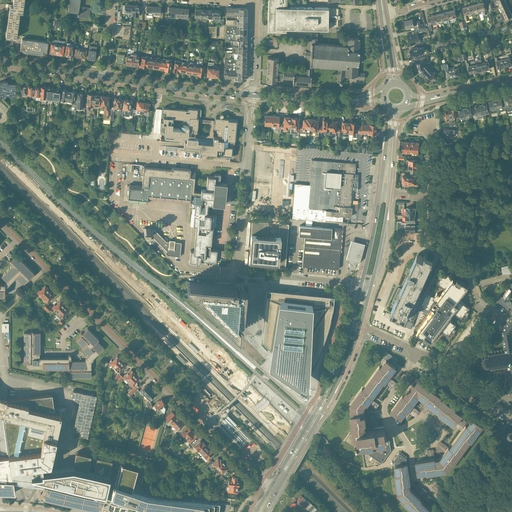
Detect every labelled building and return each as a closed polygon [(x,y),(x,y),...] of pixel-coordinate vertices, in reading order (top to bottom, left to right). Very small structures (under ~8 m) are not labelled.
[(9,10),(6,36),(16,38),(20,12),(24,13),(23,16),(30,17),(32,4),(25,3),(25,6),(23,6),(24,0),(13,0),(12,10),(9,10)] [(67,9),(66,15),(89,18),(90,11),(90,8),(79,6),(80,0),(69,0),(68,9),(67,9)] [(287,7),(286,0),(268,0),(268,31),(286,32),(286,28),(328,29),(328,28),(330,28),(330,26),(338,27),(338,19),(340,19),(340,15),(338,15),(338,8),(328,8),(328,7),(287,7)] [(483,2),(477,3),(479,14),(483,12),(484,14),(488,13),(486,6),(485,7),(483,2)] [(131,14),(132,12),(132,5),(129,4),(129,3),(125,3),(125,4),(121,4),(121,8),(122,8),(122,12),(129,12),(129,16),(131,16),(131,14)] [(473,4),(470,5),(472,15),(473,17),(476,16),(475,15),(479,14),(477,3),(476,4),(476,3),(473,4)] [(508,6),(507,3),(499,6),(502,12),(510,9),(509,8),(510,8),(509,5),(508,6)] [(139,5),(132,5),(132,12),(131,14),(138,15),(138,13),(140,13),(140,9),(139,9),(139,5)] [(468,16),(472,15),(470,5),(463,7),(464,12),(463,12),(465,20),(469,19),(468,16)] [(166,15),(165,19),(175,20),(175,16),(175,7),(169,7),(168,15),(166,15)] [(181,20),(187,20),(187,19),(191,19),(191,15),(188,15),(188,8),(182,8),(181,16),(181,20)] [(455,9),(448,11),(450,18),(454,17),(455,20),(458,19),(457,14),(456,14),(455,9)] [(511,14),(510,9),(502,12),(500,13),(503,21),(508,18),(507,18),(511,15),(511,14)] [(452,24),(450,18),(448,11),(444,12),(444,11),(441,12),(441,13),(443,20),(447,19),(448,25),(452,24)] [(440,21),(443,20),(441,13),(441,12),(438,13),(438,14),(435,14),(437,24),(441,23),(440,21)] [(430,24),(429,24),(430,30),(434,29),(433,25),(437,24),(435,14),(428,16),(430,24)] [(405,21),(405,25),(405,27),(406,27),(406,28),(417,26),(416,22),(416,19),(405,21)] [(409,42),(414,41),(415,43),(421,42),(420,39),(419,40),(417,32),(425,31),(425,27),(414,30),(414,32),(407,34),(409,42)] [(318,38),(312,38),(311,47),(308,47),(307,51),(304,51),(304,57),(307,57),(306,65),(306,73),(278,71),(279,58),(267,57),(265,81),(278,82),(278,78),(283,79),(294,80),(294,83),(311,85),(312,64),(338,66),(337,80),(337,81),(338,81),(338,80),(339,80),(339,82),(342,82),(342,81),(343,81),(344,81),(344,80),(344,77),(364,79),(365,73),(357,72),(357,64),(358,64),(358,60),(360,61),(362,59),(363,56),(361,54),(359,54),(359,50),(358,50),(359,38),(348,37),(348,41),(342,41),(341,45),(318,43),(318,38)] [(266,39),(266,45),(277,45),(277,37),(272,37),(272,39),(266,39)] [(48,42),(22,38),(20,48),(26,49),(26,52),(43,54),(43,51),(47,52),(48,42)] [(52,39),(50,52),(57,53),(58,40),(52,39)] [(63,54),(65,41),(58,40),(57,53),(63,54)] [(74,44),(67,43),(67,44),(65,55),(72,56),(74,45),(73,45),(74,44)] [(415,46),(413,47),(413,48),(410,48),(411,51),(410,51),(410,55),(412,55),(423,53),(422,49),(425,48),(424,43),(415,45),(415,46)] [(81,48),(80,56),(80,57),(84,57),(84,56),(86,57),(88,45),(85,44),(84,48),(81,48)] [(88,58),(95,59),(97,46),(90,45),(88,58)] [(128,49),(118,47),(117,53),(116,53),(116,55),(117,55),(116,62),(116,63),(119,64),(119,63),(123,63),(126,63),(127,51),(128,49)] [(129,64),(132,65),(133,53),(134,50),(132,50),(131,49),(131,52),(127,51),(126,63),(126,64),(127,65),(128,65),(129,64)] [(511,59),(511,54),(510,54),(510,53),(510,52),(507,53),(506,53),(505,54),(503,55),(505,66),(511,65),(511,59)] [(419,71),(426,65),(429,63),(426,61),(428,59),(427,55),(419,57),(419,60),(420,60),(421,61),(416,62),(417,68),(416,69),(419,71)] [(495,57),(496,62),(497,62),(498,67),(505,66),(503,55),(495,57)] [(181,58),(181,61),(179,72),(182,72),(182,73),(184,73),(185,72),(185,73),(187,63),(187,59),(181,58)] [(482,63),(483,70),(490,69),(489,63),(490,63),(489,58),(485,59),(486,62),(482,63)] [(474,61),(475,64),(476,71),(477,71),(477,72),(480,71),(483,70),(482,63),(481,60),(474,61)] [(469,73),(476,71),(475,64),(474,61),(467,62),(468,67),(469,73)] [(429,63),(426,65),(419,71),(421,73),(421,74),(423,76),(424,76),(431,70),(433,68),(438,64),(436,62),(432,65),(433,66),(430,69),(428,67),(429,67),(428,66),(431,64),(430,62),(429,63)] [(454,77),(454,76),(452,68),(449,69),(448,63),(442,64),(443,71),(446,71),(447,77),(450,77),(451,78),(454,77)] [(462,68),(461,63),(455,64),(455,67),(452,68),(454,76),(454,77),(457,77),(457,76),(460,75),(459,68),(462,68)] [(438,70),(435,71),(435,70),(433,68),(431,70),(424,76),(429,82),(431,80),(437,79),(436,77),(439,76),(438,70)] [(224,70),(224,77),(228,77),(234,78),(234,80),(244,80),(246,79),(246,70),(224,70)] [(16,95),(16,83),(11,82),(11,81),(4,81),(4,82),(3,82),(1,83),(0,83),(0,96),(1,97),(6,93),(6,94),(11,94),(16,95)] [(67,90),(66,90),(66,89),(64,89),(63,90),(62,89),(60,89),(60,96),(61,96),(61,99),(67,100),(69,91),(67,90)] [(73,90),(72,91),(71,91),(69,91),(67,100),(73,101),(72,104),(76,105),(77,103),(77,92),(75,92),(75,90),(73,90)] [(77,92),(77,103),(76,105),(76,107),(85,108),(86,94),(84,94),(84,93),(77,92)] [(86,102),(86,108),(87,108),(87,109),(92,109),(92,108),(93,108),(94,94),(93,93),(91,93),(90,94),(88,93),(87,102),(86,102)] [(104,95),(102,94),(102,95),(101,95),(100,110),(104,110),(103,119),(110,119),(111,116),(111,109),(108,109),(109,97),(105,96),(104,95)] [(114,116),(113,116),(113,110),(120,111),(122,99),(121,98),(121,97),(119,97),(118,98),(115,97),(113,109),(111,109),(111,116),(110,119),(113,119),(114,116)] [(501,98),(500,98),(500,97),(498,98),(497,98),(498,99),(495,100),(497,109),(497,111),(498,113),(501,113),(500,107),(503,106),(504,110),(506,109),(504,100),(502,101),(501,98)] [(129,115),(132,115),(134,108),(130,107),(131,100),(128,100),(127,98),(126,98),(124,99),(123,108),(126,109),(125,114),(126,114),(125,116),(129,116),(129,115)] [(497,111),(497,109),(495,100),(492,100),(491,99),(490,99),(489,100),(489,101),(491,113),(497,111)] [(142,114),(142,113),(144,102),(141,101),(140,101),(138,100),(138,101),(137,101),(135,113),(142,114)] [(146,102),(144,102),(142,113),(148,114),(150,103),(149,103),(149,102),(147,102),(146,102)] [(483,104),(481,104),(483,114),(486,114),(486,113),(489,112),(487,103),(486,104),(486,103),(485,103),(484,103),(483,104)] [(474,106),(475,108),(472,108),(474,121),(475,121),(475,119),(477,118),(476,115),(479,114),(479,115),(483,114),(481,104),(478,105),(477,104),(475,105),(475,106),(474,106)] [(467,107),(464,108),(466,118),(469,117),(469,116),(472,115),(470,107),(469,106),(467,106),(467,107)] [(463,118),(466,118),(464,108),(461,108),(460,108),(459,108),(458,109),(459,118),(463,117),(463,118)] [(162,109),(161,123),(189,126),(189,124),(210,126),(211,111),(191,109),(190,112),(162,109)] [(220,128),(217,160),(232,162),(235,130),(237,130),(239,114),(224,112),(223,128),(220,128)] [(273,115),(272,115),(272,124),(275,125),(275,130),(277,130),(277,132),(281,133),(281,128),(281,123),(278,123),(279,116),(276,115),(273,114),(273,115)] [(269,124),(272,124),(272,115),(265,115),(265,121),(264,121),(264,124),(265,124),(265,125),(269,125),(269,124)] [(287,127),(291,127),(292,117),(291,117),(291,116),(288,115),(288,116),(284,116),(284,123),(281,122),(281,123),(281,128),(287,129),(287,127)] [(292,117),(291,127),(294,127),(294,132),(300,133),(300,124),(298,124),(299,117),(296,117),(296,116),(292,116),(292,117)] [(306,128),(310,128),(311,118),(306,118),(306,119),(303,119),(303,124),(300,124),(300,133),(306,133),(306,128)] [(317,131),(319,131),(320,125),(317,125),(318,120),(314,119),(315,119),(311,118),(310,128),(310,130),(317,131)] [(323,119),(323,125),(320,125),(319,131),(322,131),(323,130),(325,130),(325,129),(329,129),(330,120),(329,120),(329,119),(327,119),(326,119),(323,119)] [(330,120),(329,129),(329,132),(332,132),(332,131),(335,131),(335,132),(339,133),(339,129),(339,127),(336,127),(337,120),(330,120)] [(342,130),(339,129),(339,133),(339,135),(342,135),(342,133),(345,133),(344,134),(349,135),(349,132),(350,121),(349,121),(349,122),(348,121),(346,121),(346,122),(342,121),(342,124),(341,129),(342,129),(342,130)] [(357,122),(350,121),(349,132),(353,132),(352,137),(356,137),(357,136),(358,136),(359,133),(359,125),(356,125),(357,122)] [(369,123),(366,122),(363,121),(362,122),(362,126),(359,125),(359,133),(358,136),(358,138),(359,139),(361,139),(362,138),(362,137),(361,136),(361,132),(365,133),(368,134),(368,133),(369,123)] [(369,122),(369,123),(368,133),(372,133),(372,134),(375,134),(375,137),(379,137),(379,130),(376,130),(377,123),(373,123),(373,122),(369,122)] [(458,128),(458,127),(460,127),(459,122),(449,125),(449,128),(444,128),(444,132),(443,133),(443,135),(444,135),(444,136),(452,136),(452,132),(455,132),(455,129),(458,128)] [(160,137),(158,152),(179,154),(179,156),(199,158),(200,144),(180,142),(180,139),(160,137)] [(407,140),(406,141),(403,141),(402,151),(410,152),(410,150),(411,140),(407,140)] [(410,150),(413,151),(413,154),(418,154),(419,142),(415,142),(415,141),(411,140),(410,150)] [(420,166),(420,163),(419,163),(419,159),(409,159),(409,160),(407,160),(407,163),(408,163),(408,168),(416,168),(416,167),(419,167),(419,166),(420,166)] [(343,216),(351,216),(353,190),(353,188),(352,188),(352,181),(353,174),(355,174),(356,163),(312,160),(310,184),(309,184),(295,183),(294,183),(291,219),(325,221),(325,220),(335,220),(342,221),(343,216)] [(206,213),(206,214),(204,214),(205,203),(207,203),(207,202),(209,202),(210,199),(208,199),(208,198),(215,198),(215,199),(225,200),(227,183),(220,182),(220,174),(215,173),(214,176),(207,175),(206,190),(201,189),(201,191),(194,191),(195,171),(190,170),(191,169),(144,165),(144,166),(143,166),(142,185),(129,184),(128,201),(147,203),(148,198),(151,198),(160,199),(168,200),(177,201),(185,202),(190,202),(190,206),(190,204),(194,205),(193,225),(196,225),(194,244),(199,245),(198,250),(190,250),(189,260),(191,261),(196,262),(200,263),(200,260),(220,262),(220,261),(221,258),(225,258),(227,242),(225,242),(224,250),(210,249),(211,233),(213,233),(214,227),(216,227),(217,215),(211,214),(211,213),(206,213)] [(420,181),(419,181),(419,177),(418,177),(418,174),(413,174),(413,170),(411,170),(410,175),(410,176),(410,185),(420,185),(420,181)] [(283,196),(281,211),(291,212),(292,197),(283,196)] [(405,217),(406,217),(406,222),(408,222),(408,224),(414,224),(414,221),(415,221),(415,220),(416,220),(416,217),(415,217),(415,215),(405,214),(405,217)] [(167,238),(167,241),(166,240),(158,232),(159,232),(156,229),(151,229),(145,223),(143,223),(143,221),(136,221),(136,224),(168,255),(180,256),(181,242),(175,241),(175,239),(167,238)] [(252,221),(248,265),(259,266),(260,260),(274,261),(274,267),(285,268),(289,224),(281,223),(280,236),(266,234),(267,222),(252,221)] [(397,224),(397,226),(397,232),(402,232),(402,228),(406,228),(406,232),(415,232),(415,224),(414,224),(408,224),(397,224)] [(300,225),(299,235),(305,236),(302,266),(339,269),(342,229),(300,225)] [(349,241),(345,259),(357,262),(362,244),(349,241)] [(397,315),(400,316),(406,319),(408,316),(412,318),(420,299),(416,297),(432,260),(433,257),(427,254),(426,257),(418,254),(402,288),(399,287),(392,303),(394,304),(391,312),(397,315)] [(1,276),(6,281),(9,284),(16,278),(23,284),(31,276),(34,273),(16,255),(11,259),(10,259),(9,260),(9,261),(12,263),(12,265),(1,276)] [(350,258),(349,269),(353,270),(360,261),(350,258)] [(511,273),(509,265),(501,267),(503,274),(505,273),(506,274),(511,273)] [(127,281),(130,277),(118,267),(115,271),(127,281)] [(454,327),(456,324),(448,318),(453,311),(461,317),(464,313),(467,315),(469,312),(467,310),(469,307),(458,299),(468,286),(458,277),(456,280),(445,271),(443,274),(441,273),(438,276),(440,278),(438,281),(446,287),(441,293),(438,291),(434,296),(426,293),(426,294),(421,306),(418,304),(416,309),(415,311),(412,318),(411,318),(410,321),(407,320),(406,323),(411,325),(419,309),(423,310),(424,308),(430,311),(432,307),(434,309),(417,332),(430,343),(440,329),(448,334),(451,331),(454,332),(456,329),(454,327)] [(0,295),(5,295),(5,288),(9,284),(6,281),(5,282),(0,282),(0,277),(0,295)] [(242,323),(246,287),(238,286),(238,288),(237,288),(237,286),(202,282),(195,281),(186,281),(194,289),(198,289),(197,291),(196,291),(238,333),(238,331),(239,323),(236,320),(236,317),(242,323)] [(511,282),(510,281),(507,286),(509,287),(502,297),(500,295),(497,300),(508,308),(511,304),(511,316),(502,331),(505,348),(492,350),(488,351),(487,350),(484,350),(483,352),(481,351),(479,353),(480,355),(478,356),(476,358),(478,360),(475,360),(476,366),(479,365),(478,367),(480,370),(482,369),(482,371),(485,372),(487,371),(488,373),(491,372),(492,371),(495,370),(495,367),(507,365),(511,386),(511,430),(510,430),(509,430),(509,431),(508,431),(508,432),(508,433),(508,434),(509,434),(509,435),(511,437),(511,282)] [(42,296),(51,288),(46,283),(38,291),(42,296)] [(51,288),(42,296),(43,296),(48,301),(56,294),(51,288)] [(266,289),(261,340),(267,346),(272,351),(270,363),(305,386),(307,388),(307,386),(307,372),(310,368),(313,364),(315,359),(317,355),(319,351),(321,346),(323,342),(325,337),(327,332),(328,326),(330,321),(331,316),(332,311),(333,305),(333,302),(334,296),(266,289)] [(58,311),(65,304),(61,299),(53,306),(58,311)] [(65,304),(58,311),(63,316),(71,309),(65,304)] [(405,320),(398,317),(396,322),(402,325),(405,320)] [(81,349),(88,356),(92,360),(96,356),(105,347),(98,339),(99,339),(87,327),(83,332),(81,332),(80,333),(81,334),(76,339),(75,339),(83,347),(81,349)] [(39,369),(39,356),(39,345),(40,332),(33,332),(33,331),(31,331),(31,332),(23,332),(22,364),(26,364),(26,369),(39,369)] [(396,367),(393,364),(397,359),(387,352),(383,357),(386,360),(381,367),(380,366),(374,374),(384,381),(385,382),(389,377),(396,367)] [(92,360),(88,356),(86,358),(86,361),(71,360),(71,355),(71,354),(69,354),(68,355),(68,356),(39,356),(39,369),(70,369),(70,378),(92,378),(92,360)] [(114,367),(122,359),(120,357),(119,357),(117,355),(112,360),(109,362),(114,367)] [(124,362),(122,359),(114,367),(119,372),(122,369),(121,369),(126,364),(124,362)] [(129,381),(136,373),(133,370),(133,371),(131,369),(126,374),(125,373),(123,375),(129,381)] [(139,376),(136,373),(129,381),(134,386),(127,393),(130,395),(133,392),(137,389),(139,387),(135,383),(140,378),(138,377),(139,376)] [(371,398),(384,381),(374,374),(363,389),(362,388),(350,404),(363,407),(366,403),(367,404),(371,398)] [(385,382),(393,388),(396,382),(389,377),(385,382)] [(412,383),(404,396),(403,395),(391,410),(395,412),(394,413),(398,415),(401,417),(407,410),(408,411),(412,405),(419,396),(419,380),(419,379),(417,377),(412,383)] [(419,380),(419,396),(426,401),(425,402),(426,402),(431,406),(440,412),(447,403),(440,397),(441,396),(419,380)] [(145,395),(152,388),(150,386),(149,387),(147,384),(145,386),(140,391),(142,393),(143,392),(145,395)] [(152,388),(145,395),(147,397),(147,398),(149,400),(154,395),(154,394),(155,393),(153,390),(152,388)] [(81,438),(87,439),(97,397),(73,392),(71,398),(74,399),(74,402),(80,403),(74,430),(83,432),(81,438)] [(36,485),(37,486),(37,485),(38,485),(39,485),(39,484),(44,485),(40,495),(101,511),(104,499),(102,499),(104,492),(105,492),(112,460),(98,457),(94,472),(88,471),(91,456),(76,452),(73,467),(49,470),(62,414),(54,412),(54,408),(55,408),(52,393),(7,399),(5,399),(4,399),(3,398),(1,397),(0,397),(0,450),(8,452),(9,454),(0,455),(0,491),(15,492),(14,481),(18,481),(18,482),(19,482),(19,483),(20,483),(21,483),(22,483),(22,482),(35,483),(35,484),(35,485),(36,485)] [(159,399),(154,405),(157,407),(158,406),(164,412),(165,408),(162,405),(165,403),(161,398),(160,400),(159,399)] [(367,404),(375,409),(379,404),(371,398),(367,404)] [(420,410),(425,413),(431,406),(426,402),(420,410)] [(440,412),(439,414),(440,414),(445,418),(455,425),(457,421),(457,422),(459,419),(459,420),(460,419),(459,419),(462,415),(454,409),(455,408),(447,403),(440,412)] [(353,433),(366,431),(364,422),(366,422),(365,415),(363,407),(350,404),(352,414),(351,414),(353,433)] [(408,411),(415,416),(419,411),(412,405),(408,411)] [(169,421),(176,414),(172,409),(167,414),(166,416),(168,418),(167,419),(169,421)] [(176,414),(169,421),(168,421),(170,423),(171,422),(173,425),(180,418),(176,414)] [(434,422),(439,426),(445,418),(440,414),(434,422)] [(184,423),(180,418),(173,425),(176,427),(175,428),(177,430),(184,423)] [(476,420),(476,421),(473,418),(467,426),(466,425),(462,430),(450,447),(460,455),(470,440),(471,441),(483,425),(479,423),(480,422),(476,420)] [(186,438),(193,430),(188,425),(182,432),(184,435),(184,436),(186,438)] [(375,429),(366,431),(353,433),(349,433),(344,440),(356,449),(359,448),(359,444),(367,443),(369,453),(381,462),(390,450),(390,446),(388,434),(385,434),(384,429),(375,430),(375,429)] [(198,435),(193,430),(186,438),(187,439),(188,439),(191,442),(198,435)] [(199,449),(206,443),(201,438),(193,445),(195,448),(196,447),(199,449)] [(171,440),(168,443),(174,449),(177,446),(171,440)] [(438,447),(444,452),(448,446),(442,441),(438,447)] [(206,443),(199,449),(198,450),(200,452),(201,451),(203,454),(210,447),(206,443)] [(460,455),(450,447),(448,446),(444,452),(445,452),(440,459),(447,470),(453,461),(454,462),(460,455)] [(215,452),(210,447),(203,454),(206,457),(205,457),(207,460),(215,452)] [(427,450),(428,459),(435,458),(433,449),(427,450)] [(394,460),(395,466),(407,464),(406,458),(399,452),(394,460)] [(112,495),(107,511),(231,511),(237,498),(149,488),(152,477),(148,476),(152,463),(122,456),(121,463),(119,467),(114,483),(111,494),(112,495)] [(216,469),(224,461),(220,458),(219,459),(218,457),(213,462),(210,460),(205,465),(201,469),(203,471),(210,464),(211,464),(213,466),(216,469)] [(447,470),(440,459),(435,459),(435,458),(428,459),(416,461),(417,465),(416,465),(417,468),(418,473),(427,472),(427,473),(447,470)] [(227,465),(224,461),(216,469),(219,472),(220,471),(222,472),(228,467),(226,466),(227,465)] [(409,476),(407,464),(395,466),(396,475),(395,475),(398,494),(410,488),(409,482),(410,482),(409,476)] [(232,475),(232,476),(232,478),(229,477),(229,479),(225,479),(223,477),(220,480),(222,482),(223,481),(226,483),(228,483),(239,485),(239,480),(237,480),(237,476),(232,475)] [(239,485),(228,483),(227,490),(237,492),(238,485),(239,485)] [(416,494),(410,488),(398,494),(405,501),(404,502),(411,509),(420,500),(421,498),(416,494)] [(432,511),(420,500),(411,509),(415,511),(432,511)]
